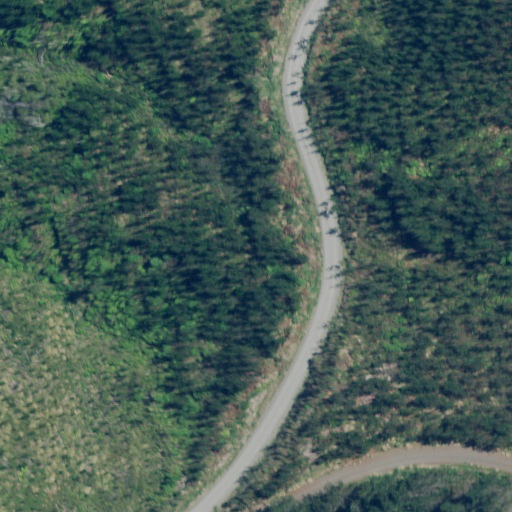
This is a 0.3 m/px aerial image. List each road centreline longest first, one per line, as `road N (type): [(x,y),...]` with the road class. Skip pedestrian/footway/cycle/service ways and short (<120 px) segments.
road 1 (track): [(173,511),(290,408),(323,214),(300,81),(314,0)]
road 2 (track): [(511,462),(431,451),(234,511)]
